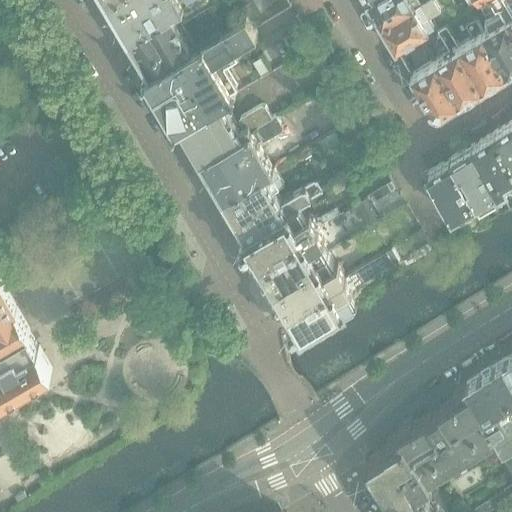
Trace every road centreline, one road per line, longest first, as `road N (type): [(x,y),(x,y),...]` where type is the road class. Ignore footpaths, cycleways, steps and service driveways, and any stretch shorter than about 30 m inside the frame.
road 1 (residential): [(220,273),(57,0)]
road 2 (residential): [(343,0),(428,141),(511,91)]
road 3 (tertiary): [(390,383),(511,308)]
